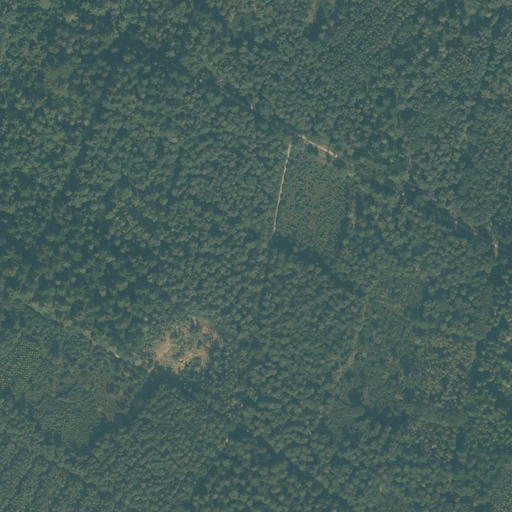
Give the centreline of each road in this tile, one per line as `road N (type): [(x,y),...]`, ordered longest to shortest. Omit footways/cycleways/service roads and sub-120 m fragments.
road 1 (track): [(175,67),(511,254)]
road 2 (track): [(0,324),(122,39)]
road 3 (track): [(236,423),(291,138)]
road 4 (track): [(0,291),(236,423)]
road 5 (track): [(136,511),(0,433)]
